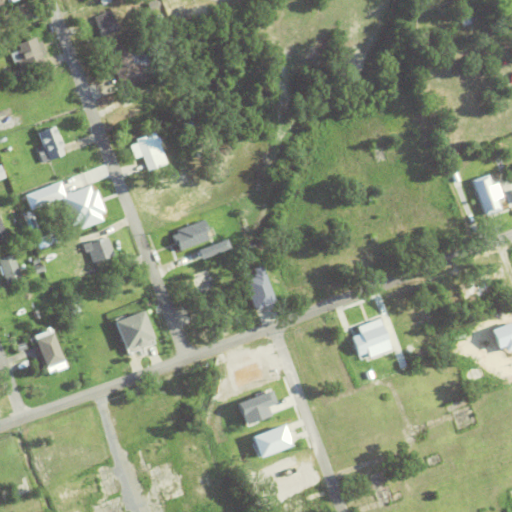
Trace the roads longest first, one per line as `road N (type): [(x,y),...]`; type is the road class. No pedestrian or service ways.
road 1 (residential): [(511,238),(0,427)]
road 2 (residential): [(48,0),(186,360)]
road 3 (residential): [(274,328),(341,511)]
road 4 (residential): [(98,392),(137,511)]
